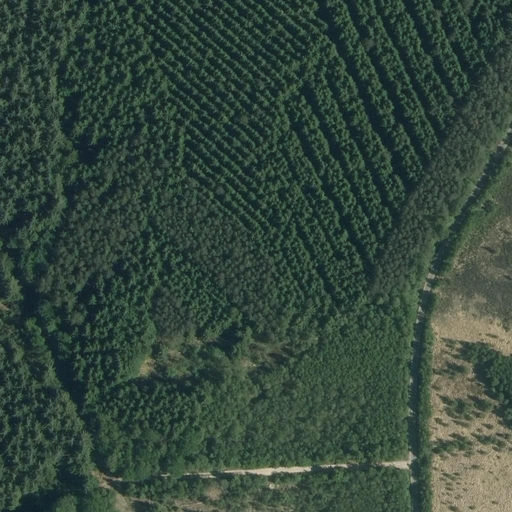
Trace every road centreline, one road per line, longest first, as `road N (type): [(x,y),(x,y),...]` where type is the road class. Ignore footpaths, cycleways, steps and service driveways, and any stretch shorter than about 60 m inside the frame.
road 1 (unclassified): [(416,511),(413,370),(426,289),(511,130)]
road 2 (track): [(412,464),(127,478),(82,511)]
road 3 (track): [(132,511),(0,240)]
